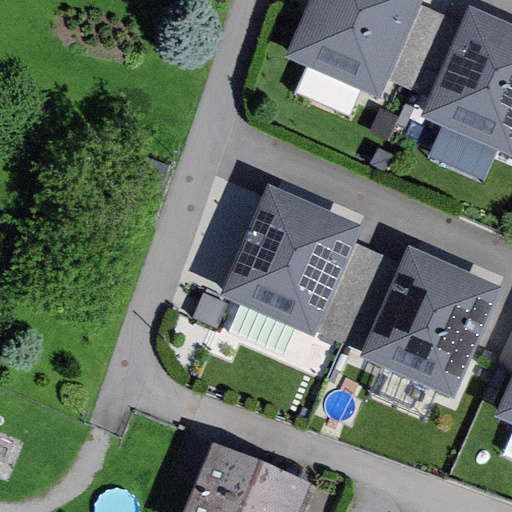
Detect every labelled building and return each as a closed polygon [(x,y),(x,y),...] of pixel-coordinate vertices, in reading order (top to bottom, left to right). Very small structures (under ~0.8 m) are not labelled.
[(424,0),(312,0),(283,65),(376,107),(424,0)] [(511,153),(511,34),(464,12),(414,123),(507,165),(511,153)] [(358,236),(264,195),(215,305),(308,347),(358,236)] [(497,294),(404,252),(354,362),(447,404),(497,294)] [(511,376),(490,425),(511,434),(511,376)] [(322,511),(332,490),(235,450),(209,511),(322,511)]
